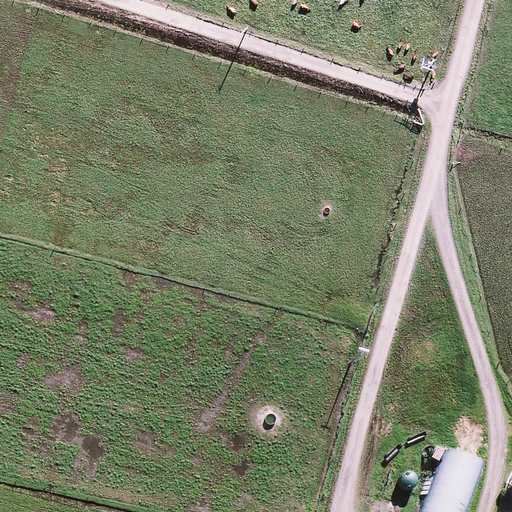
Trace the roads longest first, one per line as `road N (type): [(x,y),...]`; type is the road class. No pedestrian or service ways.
road 1 (track): [(338,511),(446,106)]
road 2 (track): [(446,106),(120,0)]
